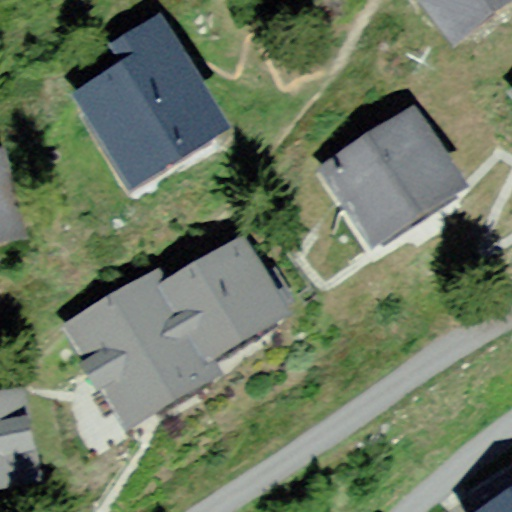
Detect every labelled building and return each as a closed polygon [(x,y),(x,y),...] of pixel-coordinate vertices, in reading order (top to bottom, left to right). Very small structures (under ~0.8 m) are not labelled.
[(502,0),(428,0),(455,37),(502,0)] [(171,64),(150,77),(143,66),(85,101),(93,112),(132,179),(211,131),(171,64)] [(450,189),(408,125),(331,174),(374,238),(450,189)] [(0,187),(0,237),(11,235),(0,187)] [(272,317),(270,314),(289,303),(270,273),(252,284),(236,258),(228,243),(198,262),(206,275),(163,301),(156,290),(139,290),(131,302),(78,334),(128,419),(208,372),(201,359),(272,317)] [(0,483),(29,478),(13,402),(0,405),(0,483)] [(511,511),(511,503),(498,511),(511,511)]
